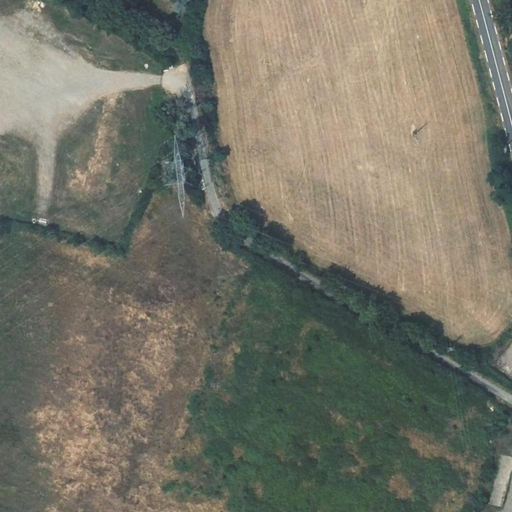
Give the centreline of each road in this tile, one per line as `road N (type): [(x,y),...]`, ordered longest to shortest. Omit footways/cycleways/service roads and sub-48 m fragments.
road 1 (track): [(85,0),(169,43),(182,73)]
road 2 (secondary): [(511,121),(479,0)]
